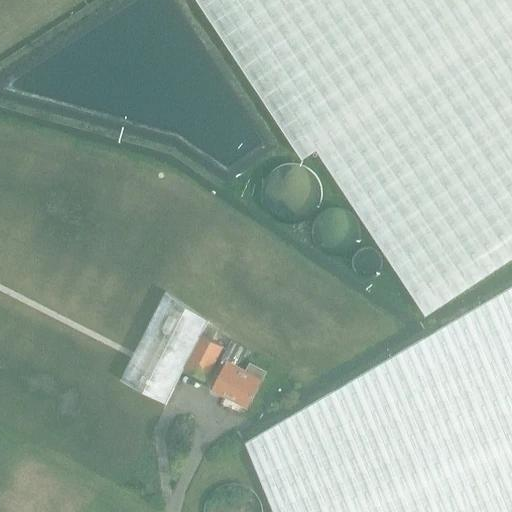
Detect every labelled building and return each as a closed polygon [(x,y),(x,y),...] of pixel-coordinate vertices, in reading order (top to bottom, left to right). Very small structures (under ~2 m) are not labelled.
[(511,0),(192,0),(299,160),(315,149),(423,314),(511,255),(511,0)] [(261,201),(266,211),(273,218),(282,223),(293,224),(303,222),(312,216),(318,207),(321,197),(320,187),(316,177),(308,169),(299,165),(289,164),(278,166),(270,172),(263,181),(260,191),(261,201)] [(312,236),(315,245),(322,251),(331,255),(340,255),(349,252),(356,245),(360,237),(360,227),(356,218),(350,211),(341,208),(332,207),(323,211),(316,217),(312,226),(312,236)] [(352,261),(353,269),(358,275),(365,279),(373,278),(380,273),(383,266),(382,257),(377,251),(370,248),(362,248),(355,253),(352,261)] [(511,511),(511,287),(246,443),(274,511),(511,511)] [(131,360),(121,380),(165,403),(171,391),(183,368),(205,379),(221,347),(200,336),(207,322),(165,293),(135,352),(131,360)] [(212,389),(230,399),(246,407),(264,372),(249,364),(245,372),(235,366),(251,353),(231,342),(222,360),(216,373),(219,375),(212,389)] [(262,511),(260,502),(254,494),(246,487),(237,484),(226,485),(217,489),(209,496),(205,505),(203,511),(262,511)]
